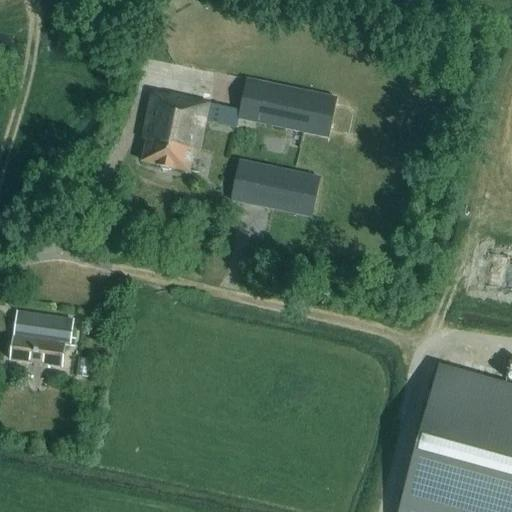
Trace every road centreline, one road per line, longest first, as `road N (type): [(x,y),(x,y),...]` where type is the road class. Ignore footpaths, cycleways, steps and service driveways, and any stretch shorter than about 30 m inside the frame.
road 1 (track): [(431,346),(105,265)]
road 2 (track): [(0,165),(35,26)]
